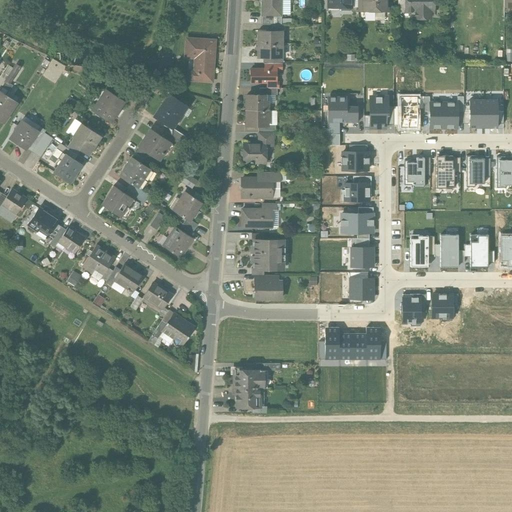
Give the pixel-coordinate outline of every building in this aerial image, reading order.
[(261,0),(262,15),(277,16),(281,16),(281,0),(261,0)] [(327,0),(328,8),(351,8),(351,0),(327,0)] [(363,0),(364,8),(365,8),(384,9),(385,9),(385,4),(385,0),(363,0)] [(405,11),(405,0),(397,0),(397,11),(405,11)] [(405,0),(405,11),(405,13),(414,13),(414,19),(430,19),(430,13),(433,13),(433,2),(433,0),(405,0)] [(497,5),(497,0),(481,0),(481,17),(497,17),(497,5)] [(277,16),(262,15),(262,25),(272,25),(277,25),(277,16)] [(258,31),(258,44),(282,44),(282,31),(272,31),(258,31)] [(212,82),(214,42),(187,40),(185,59),(195,60),(194,72),(189,72),(189,80),(212,82)] [(258,44),(258,58),(264,58),(282,58),(282,44),(258,44)] [(50,63),(45,60),(38,70),(43,74),(50,63)] [(0,78),(5,81),(10,85),(21,68),(16,65),(8,77),(3,74),(0,77),(0,78)] [(251,75),(251,83),(267,83),(277,83),(277,82),(277,71),(277,70),(264,70),(250,70),(249,71),(249,74),(250,75),(251,75)] [(5,81),(0,89),(0,94),(5,98),(6,95),(12,86),(10,85),(5,81)] [(106,90),(106,89),(113,94),(117,88),(107,81),(103,88),(106,90)] [(113,94),(106,89),(106,90),(92,110),(110,122),(124,101),(113,94)] [(138,90),(132,99),(137,102),(143,93),(138,90)] [(0,120),(3,123),(17,102),(6,95),(5,98),(0,94),(0,120)] [(146,96),(140,105),(145,108),(151,99),(146,96)] [(171,107),(182,114),(186,108),(168,96),(165,101),(172,106),(171,107)] [(246,111),(267,111),(267,102),(265,102),(265,96),(259,96),(246,96),(246,111)] [(327,97),(327,128),(337,128),(337,123),(357,123),(357,106),(347,106),(347,97),(327,97)] [(385,129),(385,125),(385,115),(387,115),(387,107),(387,97),(369,97),(369,116),(370,128),(369,129),(385,129)] [(65,105),(73,110),(77,104),(69,98),(65,105)] [(409,128),(416,128),(416,98),(399,98),(400,127),(409,127),(409,128)] [(469,100),(469,106),(469,124),(469,128),(477,128),(477,126),(483,126),(483,100),(469,100)] [(497,100),(483,100),(483,126),(489,126),(489,128),(497,128),(497,124),(497,106),(497,100)] [(172,106),(165,101),(154,117),(172,129),(182,114),(171,107),(172,106)] [(443,103),(429,103),(429,112),(429,129),(443,129),(443,103)] [(457,103),(443,103),(443,129),(457,129),(457,112),(457,103)] [(246,111),(246,126),(258,126),(267,126),(267,125),(267,111),(246,111)] [(37,132),(22,121),(10,139),(26,149),(26,148),(34,137),(37,132)] [(101,137),(81,124),(72,137),(74,138),(70,143),(80,150),(87,155),(93,145),(95,146),(101,137)] [(163,137),(151,129),(138,148),(139,148),(148,154),(159,161),(171,143),(163,137)] [(174,130),(170,135),(181,142),(185,136),(174,130)] [(163,137),(171,143),(183,151),(186,146),(181,142),(170,135),(166,132),(163,137)] [(273,133),(258,133),(258,144),(265,144),(265,147),(273,147),(273,133)] [(44,134),(39,141),(32,152),(40,157),(52,139),(44,134)] [(39,141),(34,137),(26,148),(32,152),(39,141)] [(80,150),(70,143),(67,149),(77,155),(80,150)] [(243,157),(243,164),(265,164),(265,147),(265,144),(258,144),(243,144),(243,150),(242,150),(240,152),(240,155),(242,157),(243,157)] [(139,148),(135,153),(144,159),(145,159),(148,154),(139,148)] [(65,156),(66,155),(73,160),(77,155),(67,149),(63,154),(65,156)] [(368,152),(367,152),(349,152),(342,152),(342,157),(341,157),(341,165),(342,165),(342,170),(368,170),(368,164),(369,164),(369,158),(368,158),(368,152)] [(132,158),(141,164),(144,159),(135,153),(132,158)] [(73,160),(66,155),(65,156),(54,173),(70,183),(78,170),(79,171),(82,166),(73,160)] [(484,177),(484,159),(475,159),(475,156),(466,156),(466,187),(475,187),(475,184),(484,184),(484,177)] [(132,158),(132,157),(119,176),(131,183),(138,188),(138,187),(141,189),(148,179),(145,177),(150,169),(141,164),(132,158)] [(452,173),(452,159),(452,157),(435,157),(435,189),(452,188),(452,173)] [(511,160),(505,160),(505,157),(496,157),(496,188),(506,188),(506,185),(511,185),(511,160)] [(424,176),(424,158),(416,158),(416,163),(411,163),(411,161),(404,161),(404,185),(413,185),(413,188),(424,188),(424,176)] [(460,173),(460,159),(452,159),(452,173),(460,173)] [(179,181),(192,189),(197,181),(189,176),(185,173),(179,181)] [(263,173),(263,179),(272,179),(272,182),(281,182),(281,173),(263,173)] [(242,192),(242,198),(272,198),(272,182),(272,179),(263,179),(242,179),(242,185),(240,186),(240,191),(242,192)] [(131,183),(127,188),(140,197),(145,200),(149,194),(141,189),(138,187),(138,188),(131,183)] [(371,184),(369,184),(353,184),(344,184),(344,190),(342,190),(342,201),(369,201),(369,191),(371,191),(371,184)] [(113,186),(101,203),(113,211),(112,212),(121,217),(133,199),(124,193),(113,186)] [(124,193),(133,199),(137,202),(140,197),(127,188),(124,193)] [(6,197),(1,205),(2,205),(16,215),(26,200),(11,190),(6,197)] [(193,197),(200,202),(203,197),(196,192),(193,197)] [(195,209),(200,202),(193,197),(192,198),(184,193),(179,200),(181,201),(174,211),(183,217),(187,219),(190,221),(197,210),(195,209)] [(16,215),(2,205),(0,208),(0,216),(11,223),(16,215)] [(39,208),(29,225),(47,237),(56,224),(58,220),(39,208)] [(242,210),(242,228),(269,228),(270,211),(270,210),(262,210),(242,210)] [(150,225),(157,230),(165,218),(158,213),(150,225)] [(373,233),(373,214),(358,214),(341,214),(341,233),(357,233),(369,233),(373,233)] [(190,221),(187,219),(183,225),(193,231),(197,225),(190,221)] [(53,238),(61,227),(56,224),(47,237),(52,240),(53,238)] [(193,231),(183,225),(179,230),(190,236),(193,231)] [(66,230),(61,227),(53,238),(58,242),(66,230)] [(75,232),(68,227),(66,230),(58,242),(75,253),(84,239),(74,233),(75,232)] [(180,258),(193,239),(190,236),(179,230),(175,227),(167,239),(169,241),(165,247),(163,245),(163,246),(180,258)] [(458,263),(458,251),(458,235),(440,235),(440,245),(440,257),(440,267),(458,267),(458,263)] [(488,267),(488,263),(488,251),(488,235),(470,235),(470,245),(470,257),(470,267),(488,267)] [(428,255),(428,237),(428,236),(418,236),(418,239),(410,239),(410,267),(428,267),(428,255)] [(351,239),(351,248),(369,248),(369,239),(357,239),(351,239)] [(253,269),(264,269),(281,269),(281,240),(264,240),(254,240),(254,241),(253,247),(251,247),(251,254),(254,254),(254,256),(251,256),(251,263),(253,263),(253,269)] [(21,250),(21,241),(13,241),(14,250),(21,250)] [(96,246),(83,266),(93,273),(95,270),(103,275),(108,268),(114,259),(105,253),(106,252),(96,246)] [(369,248),(351,248),(351,267),(373,267),(373,248),(369,248)] [(120,271),(114,280),(114,281),(126,288),(128,286),(134,290),(141,280),(136,276),(138,273),(124,264),(120,271)] [(106,281),(113,271),(108,268),(103,275),(101,278),(106,281)] [(114,280),(120,271),(115,268),(113,271),(106,281),(112,285),(114,281),(114,280)] [(80,277),(72,271),(65,281),(74,287),(80,277)] [(373,279),(350,279),(350,299),(373,299),(373,279)] [(255,299),(281,299),(281,282),(278,282),(264,282),(255,282),(255,299)] [(153,283),(144,297),(162,309),(163,307),(171,295),(153,283)] [(420,327),(420,313),(420,298),(418,298),(418,295),(410,295),(410,298),(402,298),(402,304),(400,304),(400,314),(402,314),(402,323),(410,323),(410,327),(420,327)] [(452,321),(452,309),(452,295),(432,295),(432,318),(441,318),(441,321),(452,321)] [(98,296),(93,302),(99,306),(103,299),(98,296)] [(142,301),(143,299),(137,296),(130,307),(135,310),(136,310),(138,306),(142,301)] [(159,313),(162,309),(144,297),(143,299),(142,301),(159,313)] [(164,318),(168,311),(163,307),(162,309),(159,313),(158,314),(164,318)] [(161,321),(167,325),(174,314),(168,310),(168,311),(164,318),(161,321)] [(167,325),(162,332),(173,339),(173,340),(173,341),(173,342),(173,343),(173,344),(174,345),(175,345),(175,346),(176,346),(177,347),(178,347),(179,346),(180,346),(181,346),(182,345),(183,344),(183,343),(194,327),(174,314),(167,325)] [(162,332),(167,325),(161,321),(152,335),(158,339),(162,332)] [(352,361),(352,335),(347,335),(339,335),(339,328),(329,328),(324,328),(324,361),(352,361)] [(356,334),(352,335),(352,361),(381,361),(380,328),(365,328),(365,334),(356,334)] [(154,345),(158,339),(152,335),(148,341),(154,345)] [(264,388),(264,371),(264,370),(256,370),(234,370),(234,388),(236,388),(261,388),(264,388)] [(261,407),(261,388),(236,388),(236,407),(252,407),(261,407)]
